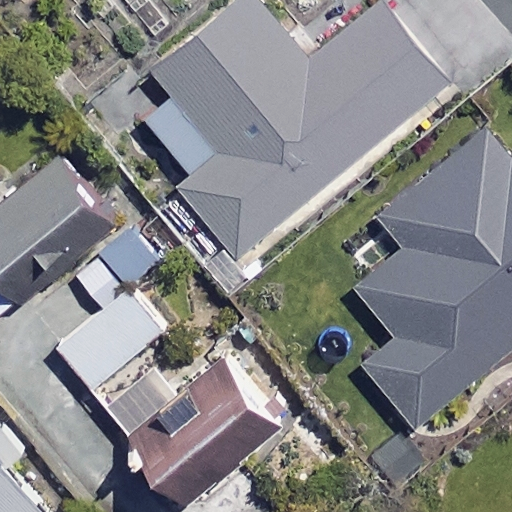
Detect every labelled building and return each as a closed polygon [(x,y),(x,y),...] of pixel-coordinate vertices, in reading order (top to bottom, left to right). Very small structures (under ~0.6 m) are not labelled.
[(189,168),(175,179),(245,267),(511,53),(511,38),(481,0),(394,0),(392,2),(390,0),(358,0),(301,46),(265,0),(225,0),(145,64),(167,92),(143,111),(189,168)] [(511,135),(475,130),(373,211),(397,242),(349,280),(390,332),(357,358),(406,420),(511,335),(511,135)] [(0,276),(17,298),(111,223),(54,152),(10,187),(0,174),(0,276)] [(155,256),(128,222),(68,270),(95,304),(155,256)] [(160,327),(129,288),(58,345),(90,384),(160,327)] [(271,420),(214,355),(123,434),(181,500),(271,420)] [(43,511),(0,459),(0,511),(43,511)]
